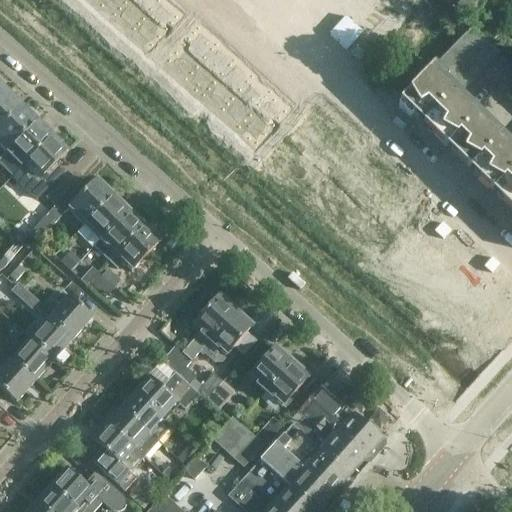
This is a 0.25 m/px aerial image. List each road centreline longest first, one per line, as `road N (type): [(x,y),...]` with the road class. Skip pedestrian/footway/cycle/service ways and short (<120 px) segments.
road 1 (residential): [(213,236),(458,453)]
road 2 (residential): [(0,482),(213,236)]
road 3 (residential): [(511,264),(304,63)]
road 4 (residential): [(213,236),(0,44)]
